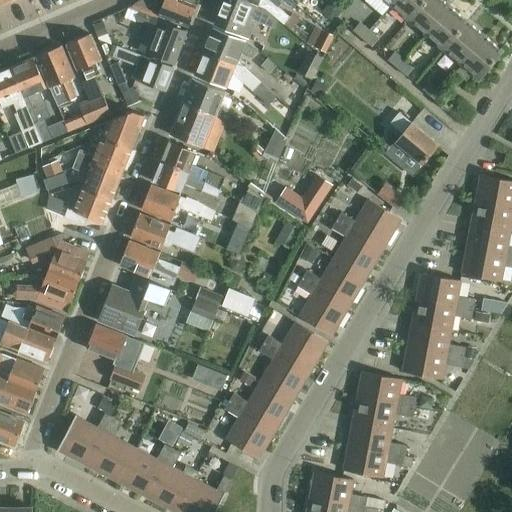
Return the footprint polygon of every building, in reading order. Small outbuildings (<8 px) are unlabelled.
[(140,0),(130,8),(159,19),(160,15),(188,27),(196,6),(184,1),(183,0),(164,0),(162,6),(145,0),(140,0)] [(269,25),(275,17),(264,8),(243,0),(224,0),(214,25),(248,37),(255,19),(269,25)] [(243,0),(264,8),(275,17),(284,24),(285,23),(293,29),(300,20),(293,14),(290,17),(268,0),(243,0)] [(408,21),(425,0),(395,0),(391,6),(408,21)] [(425,35),(450,6),(442,0),(425,0),(408,21),(425,35)] [(442,50),(467,21),(450,6),(425,35),(442,50)] [(158,20),(159,19),(130,8),(129,8),(140,13),(137,21),(147,25),(138,51),(174,65),(187,31),(158,20)] [(93,25),(98,38),(108,34),(103,21),(93,25)] [(459,64),(484,35),(467,21),(442,50),(459,64)] [(363,39),(370,30),(360,22),(354,31),(363,39)] [(370,30),(363,39),(380,53),(393,38),(376,24),(370,31),(370,30)] [(334,32),(316,26),(307,42),(328,50),(334,32)] [(204,52),(236,65),(241,50),(252,58),(258,50),(245,41),(213,28),(204,52)] [(87,78),(101,72),(96,61),(102,58),(91,32),(66,43),(77,68),(82,66),(87,78)] [(484,35),(459,64),(477,80),(502,51),(484,35)] [(65,100),(66,102),(76,98),(68,79),(74,76),(61,46),(36,56),(49,87),(56,103),(65,100)] [(164,90),(173,68),(117,46),(113,56),(129,63),(129,61),(137,64),(132,78),(164,90)] [(242,67),(236,65),(204,52),(194,75),(227,88),(234,71),(238,73),(236,74),(253,90),(252,91),(268,106),(275,99),(260,84),(242,67)] [(397,68),(404,60),(395,52),(388,60),(397,68)] [(11,67),(35,123),(50,117),(39,90),(46,87),(33,58),(11,67)] [(269,59),(263,65),(270,72),(276,65),(269,59)] [(404,60),(397,68),(407,76),(414,68),(404,60)] [(35,125),(35,123),(11,67),(0,71),(0,105),(1,107),(12,102),(17,113),(15,114),(22,131),(29,148),(42,143),(35,125)] [(260,84),(275,99),(276,97),(275,96),(281,90),(266,77),(260,84)] [(216,116),(217,115),(229,126),(233,121),(219,108),(225,93),(193,79),(183,103),(216,116)] [(317,80),(311,92),(322,98),(328,86),(317,80)] [(431,97),(438,89),(430,82),(423,90),(431,97)] [(438,89),(431,97),(443,107),(450,99),(438,89)] [(91,101),(98,118),(110,113),(104,96),(91,101)] [(86,122),(98,118),(91,101),(79,105),(86,122)] [(204,148),(216,116),(183,103),(170,135),(204,148)] [(101,139),(131,150),(144,116),(133,111),(108,121),(101,139)] [(394,143),(422,165),(438,145),(410,123),(394,143)] [(268,160),(277,164),(287,139),(276,129),(263,156),(268,160)] [(122,173),(131,150),(101,139),(94,156),(79,151),(75,160),(87,164),(88,160),(122,173)] [(206,181),(214,185),(221,189),(225,177),(193,164),(197,152),(169,141),(161,160),(206,179),(206,181)] [(265,193),(277,164),(268,160),(263,156),(251,183),(265,193)] [(120,177),(87,164),(75,160),(72,168),(82,172),(83,169),(89,171),(82,189),(111,200),(120,177)] [(211,193),(214,185),(206,181),(206,179),(161,160),(153,181),(182,192),(186,183),(211,193)] [(57,161),(44,166),(49,177),(62,172),(57,161)] [(24,197),(39,193),(34,175),(16,180),(19,191),(22,190),(24,197)] [(55,175),(43,179),(44,179),(40,180),(44,193),(60,188),(55,175)] [(475,200),(511,206),(511,180),(480,175),(475,200)] [(347,185),(357,193),(362,186),(353,178),(347,185)] [(378,193),(398,209),(406,198),(386,183),(378,193)] [(188,197),(187,199),(151,185),(142,209),(172,221),(175,214),(179,214),(181,208),(212,221),(216,212),(198,201),(188,197)] [(240,202),(256,214),(263,197),(249,188),(240,201),(240,202)] [(103,222),(111,200),(82,189),(73,212),(68,210),(65,219),(78,223),(85,223),(88,216),(103,222)] [(47,210),(60,215),(65,201),(48,195),(47,210)] [(336,220),(383,248),(401,219),(368,199),(355,221),(341,212),(336,220)] [(511,206),(475,200),(471,224),(510,231),(511,223),(511,206)] [(251,228),(256,214),(240,202),(232,220),(251,228)] [(177,228),(175,232),(170,231),(172,225),(140,213),(131,237),(162,249),(164,244),(165,246),(169,248),(172,246),(172,244),(195,252),(201,237),(177,228)] [(366,277),(383,248),(336,220),(331,228),(346,237),(333,258),(366,277)] [(286,222),(275,241),(292,250),(303,231),(286,222)] [(511,246),(508,245),(510,231),(471,224),(466,248),(511,256),(511,246)] [(65,236),(83,237),(83,227),(65,226),(65,236)] [(48,270),(79,282),(87,261),(86,260),(89,251),(62,241),(65,235),(62,234),(26,248),(33,264),(53,255),(47,271),(48,270)] [(158,280),(173,285),(180,266),(159,257),(160,253),(129,241),(120,265),(151,277),(154,270),(160,273),(158,280)] [(319,251),(308,245),(300,258),(311,264),(319,251)] [(511,267),(511,256),(466,248),(461,273),(501,280),(504,266),(511,267)] [(349,306),(366,277),(333,258),(321,279),(306,270),(302,278),(349,306)] [(71,303),(79,282),(48,270),(47,271),(41,287),(17,286),(13,289),(13,295),(17,298),(36,299),(67,311),(70,303),(71,303)] [(416,298),(473,309),(475,299),(458,295),(461,281),(421,273),(416,298)] [(150,300),(164,306),(170,290),(137,277),(131,293),(112,285),(98,320),(136,335),(150,300)] [(332,336),(349,306),(302,278),(297,286),(311,294),(299,316),(332,336)] [(506,299),(505,285),(483,285),(483,299),(506,299)] [(222,307),(248,317),(255,299),(229,289),(222,307)] [(471,319),(473,309),(416,298),(411,322),(451,330),(454,316),(471,319)] [(191,311),(213,320),(218,309),(196,300),(191,311)] [(10,321),(56,339),(65,317),(36,305),(35,307),(28,304),(27,308),(15,307),(10,321)] [(274,311),(267,322),(279,329),(286,318),(274,311)] [(48,362),(56,339),(10,321),(2,341),(20,348),(19,350),(48,362)] [(263,343),(310,371),(328,341),(295,322),(282,344),(268,335),(263,343)] [(449,344),(451,330),(411,322),(407,346),(464,357),(466,347),(449,344)] [(144,356),(152,359),(154,353),(125,342),(127,336),(96,324),(87,348),(118,360),(120,354),(142,363),(144,356)] [(293,400),(310,371),(263,343),(258,351),(273,359),(260,380),(293,400)] [(462,367),(464,357),(407,346),(402,371),(442,379),(445,364),(462,367)] [(6,381),(36,392),(45,369),(17,358),(16,358),(0,351),(0,377),(6,380),(6,381)] [(111,378),(141,390),(147,374),(118,363),(111,378)] [(70,383),(89,391),(95,378),(76,370),(70,383)] [(357,396),(414,407),(416,397),(399,394),(401,379),(362,371),(357,396)] [(276,429),(293,400),(260,380),(248,401),(233,393),(229,400),(276,429)] [(0,403),(27,414),(36,392),(6,381),(4,387),(0,385),(0,403)] [(412,417),(414,407),(357,396),(352,420),(392,428),(395,414),(412,417)] [(259,458),(276,429),(229,400),(224,408),(239,417),(226,439),(259,458)] [(0,440),(15,446),(24,421),(0,411),(0,440)] [(87,465),(114,417),(105,412),(97,427),(76,416),(76,415),(75,414),(59,446),(69,452),(68,455),(87,465)] [(118,477),(135,447),(113,436),(121,421),(114,417),(87,465),(106,476),(108,472),(118,477)] [(389,442),(392,428),(352,420),(348,444),(405,455),(407,445),(389,442)] [(146,496),(172,448),(164,444),(156,459),(135,447),(118,477),(129,483),(127,486),(146,496)] [(403,466),(405,455),(348,444),(343,469),(383,477),(386,462),(403,466)] [(177,508),(194,478),(172,467),(180,452),(172,448),(146,496),(166,507),(168,503),(177,508)] [(309,496),(377,509),(375,509),(377,498),(350,493),(353,479),(314,471),(309,496)] [(194,478),(177,508),(184,511),(214,511),(232,479),(231,479),(224,475),(216,490),(194,478)] [(376,511),(377,509),(309,496),(306,511),(376,511)]
